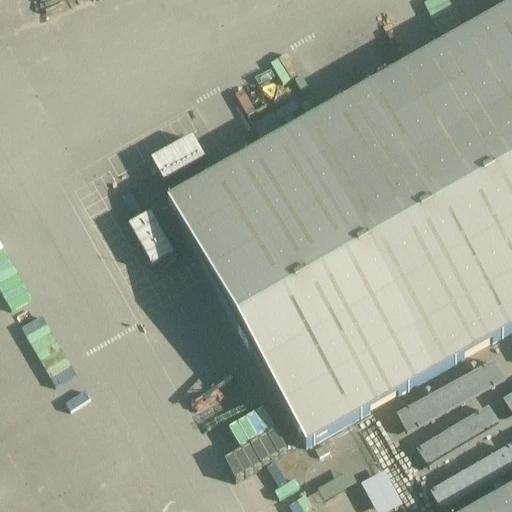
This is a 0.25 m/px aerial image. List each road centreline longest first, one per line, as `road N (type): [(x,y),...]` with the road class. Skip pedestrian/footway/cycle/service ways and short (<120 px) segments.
road 1 (unknown): [(228,511),(87,255),(72,197),(92,141),(115,115),(324,0)]
road 2 (unknown): [(511,401),(399,461)]
